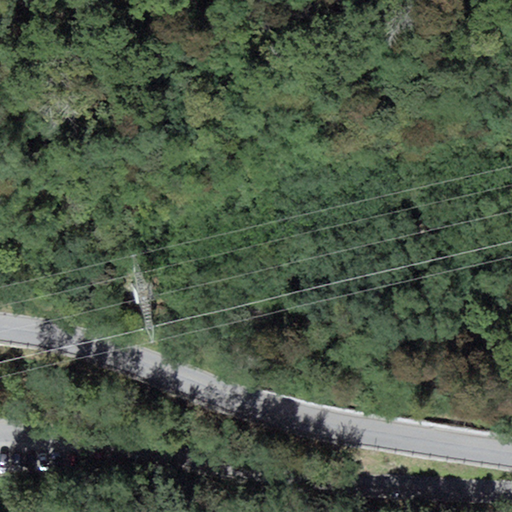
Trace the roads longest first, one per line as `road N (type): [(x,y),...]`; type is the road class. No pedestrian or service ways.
road 1 (tertiary): [(0,329),(81,343),(346,430),(511,455)]
road 2 (residential): [(511,492),(292,481),(89,445),(0,442)]
